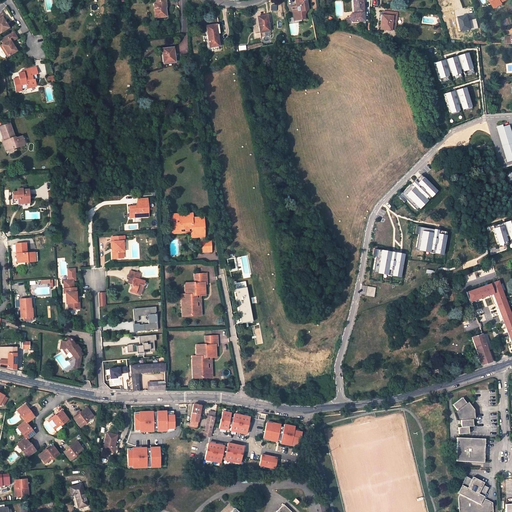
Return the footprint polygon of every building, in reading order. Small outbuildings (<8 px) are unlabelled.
[(154,3),(155,18),(166,16),(165,7),(166,7),(165,0),(155,0),(156,3),(154,3)] [(292,7),(293,17),(304,15),(308,9),(306,0),(294,0),(295,2),(296,6),(292,7)] [(364,21),(362,0),(352,0),(354,13),(351,13),(349,15),(350,19),(352,21),(364,21)] [(383,16),(382,16),(380,29),(391,30),(392,19),(396,19),(397,13),(383,12),(383,16)] [(257,17),(260,32),(269,31),(267,15),(257,17)] [(206,26),(209,47),(219,46),(216,25),(206,26)] [(17,38),(13,32),(0,39),(3,44),(0,45),(0,46),(7,57),(16,51),(11,42),(17,38)] [(175,62),(173,47),(162,49),(164,63),(175,62)] [(469,52),(458,56),(463,72),(474,68),(469,52)] [(458,56),(446,60),(452,76),(462,73),(458,56)] [(446,60),(435,63),(440,79),(450,76),(446,60)] [(32,80),(31,75),(37,74),(36,67),(23,69),(24,72),(18,73),(19,77),(13,79),(16,92),(22,91),(21,89),(20,85),(26,84),(26,88),(30,87),(35,86),(34,79),(32,80)] [(467,87),(456,91),(462,110),(473,107),(467,87)] [(455,91),(445,94),(451,113),(461,110),(455,91)] [(13,148),(24,144),(21,136),(16,138),(14,137),(9,123),(6,124),(9,131),(3,133),(6,140),(4,140),(2,141),(5,150),(8,150),(13,148)] [(1,126),(0,126),(0,129),(4,140),(6,140),(3,133),(9,131),(6,124),(1,126)] [(503,124),(496,126),(507,163),(511,160),(511,131),(510,125),(503,126),(503,124)] [(416,180),(412,184),(427,198),(430,195),(432,197),(439,191),(425,177),(419,183),(416,180)] [(415,187),(406,195),(420,209),(429,200),(415,187)] [(29,203),(29,189),(22,190),(22,188),(17,189),(17,192),(12,192),(12,199),(18,198),(18,200),(21,200),(22,204),(29,203)] [(134,218),(149,217),(148,205),(148,199),(138,199),(138,206),(129,206),(129,213),(133,212),(134,218)] [(172,231),(180,231),(180,229),(192,229),(192,233),(192,236),(204,236),(203,219),(192,219),(192,217),(192,214),(180,215),(180,217),(171,217),(172,231)] [(505,225),(494,229),(499,243),(509,241),(509,240),(505,225)] [(440,230),(435,229),(432,250),(437,250),(440,233),(440,230)] [(434,233),(423,231),(420,250),(431,252),(432,250),(434,233)] [(448,235),(440,233),(436,253),(444,255),(448,235)] [(124,252),(123,241),(125,241),(124,236),(111,237),(112,242),(111,242),(111,247),(112,247),(113,247),(114,252),(112,252),(113,259),(123,258),(123,252),(124,252)] [(201,242),(201,252),(211,251),(210,242),(204,242),(201,242)] [(16,244),(17,263),(28,262),(35,262),(34,253),(26,253),(25,243),(16,244)] [(393,251),(382,250),(378,273),(389,275),(393,251)] [(406,254),(393,251),(389,275),(402,277),(406,254)] [(76,299),(75,288),(73,289),(72,281),(75,280),(74,269),(67,270),(68,281),(63,281),(64,294),(66,294),(66,304),(68,304),(69,310),(80,310),(79,303),(76,303),(76,299)] [(130,291),(140,294),(144,281),(138,279),(140,274),(129,271),(127,278),(133,279),(132,285),(130,291)] [(186,284),(186,295),(185,295),(182,295),(182,306),(185,306),(185,315),(199,315),(198,306),(197,307),(196,295),(201,295),(204,295),(203,283),(205,283),(206,283),(206,274),(194,274),(194,284),(186,284)] [(511,318),(498,281),(466,292),(469,302),(493,293),(511,345),(511,318)] [(374,297),(376,287),(368,286),(366,295),(374,297)] [(30,317),(30,308),(31,308),(30,298),(19,299),(21,318),(30,317)] [(156,306),(150,307),(150,308),(148,308),(148,307),(143,308),(143,309),(141,309),(141,308),(137,308),(137,309),(133,309),(134,321),(138,321),(138,316),(150,315),(150,321),(148,322),(149,324),(149,326),(144,326),(144,324),(139,325),(139,323),(134,324),(135,332),(149,330),(149,328),(154,328),(154,330),(158,329),(157,321),(156,321),(156,312),(156,306)] [(472,337),(481,365),(492,362),(482,334),(472,337)] [(156,341),(156,335),(139,337),(139,344),(142,344),(142,346),(136,346),(136,344),(127,345),(127,353),(137,352),(143,351),(143,350),(150,350),(151,352),(155,352),(154,341),(156,341)] [(208,369),(207,357),(211,357),(215,357),(214,345),(216,345),(217,345),(217,336),(205,336),(205,345),(197,346),(197,357),(196,357),(193,357),(193,369),(196,369),(196,377),(210,377),(209,369),(208,369)] [(74,339),(67,338),(66,342),(63,341),(61,343),(60,346),(62,349),(65,349),(68,353),(70,352),(73,356),(73,355),(76,359),(80,356),(82,354),(80,351),(80,350),(76,345),(75,345),(73,343),(74,339)] [(0,347),(0,366),(11,369),(16,370),(16,365),(16,361),(16,347),(0,347)] [(165,364),(152,365),(140,365),(130,366),(131,374),(138,373),(159,372),(159,382),(149,382),(149,391),(166,390),(165,380),(165,364)] [(132,380),(133,390),(133,391),(143,391),(143,388),(139,388),(138,380),(132,380)] [(467,403),(462,398),(453,405),(457,410),(455,412),(457,417),(458,420),(461,420),(461,425),(473,424),(473,419),(472,410),(467,403)] [(474,409),(468,402),(467,403),(472,410),(473,419),(475,419),(474,410),(474,409)] [(35,417),(25,404),(17,410),(25,420),(27,423),(34,417),(35,417)] [(193,405),(190,423),(188,423),(187,423),(187,424),(187,425),(196,427),(200,409),(201,405),(193,405)] [(80,413),(73,418),(80,427),(88,421),(87,420),(93,416),(86,407),(80,412),(80,413)] [(168,428),(175,428),(174,413),(167,414),(167,409),(138,411),(138,413),(134,413),(135,429),(140,429),(140,432),(168,431),(168,428)] [(228,430),(232,412),(223,410),(219,428),(228,430)] [(55,415),(48,420),(54,429),(61,424),(61,425),(69,419),(62,411),(55,416),(55,415)] [(210,437),(214,417),(215,412),(209,411),(204,435),(210,437)] [(248,433),(250,415),(233,412),(231,431),(248,433)] [(17,427),(25,437),(26,438),(34,432),(27,423),(25,420),(17,427)] [(267,420),(263,439),(299,446),(302,430),(295,429),(296,425),(283,422),(283,424),(267,420)] [(458,427),(459,434),(469,433),(468,426),(473,426),(473,424),(461,425),(461,427),(458,427)] [(117,435),(107,432),(103,450),(113,452),(117,435)] [(456,461),(483,462),(484,439),(456,437),(456,461)] [(18,444),(27,457),(36,450),(30,443),(27,439),(26,439),(25,440),(25,439),(18,444)] [(70,446),(64,452),(70,460),(77,454),(83,449),(76,440),(70,445),(70,446)] [(208,441),(205,460),(222,463),(225,444),(208,441)] [(241,463),(245,445),(228,441),(224,460),(241,463)] [(45,449),(38,454),(45,463),(52,458),(52,459),(59,454),(53,445),(46,450),(45,449)] [(127,450),(128,466),(133,466),(133,468),(161,467),(160,446),(132,447),(132,449),(127,450)] [(260,466),(276,468),(277,455),(261,454),(260,466)] [(472,479),(466,476),(458,493),(459,494),(458,497),(458,511),(492,511),(493,503),(483,498),(488,488),(483,485),(484,482),(473,477),(472,479)] [(29,495),(28,478),(14,479),(15,496),(29,495)] [(81,483),(70,487),(72,495),(74,494),(78,508),(88,505),(81,483)] [(328,511),(326,501),(319,503),(321,511),(328,511)]
